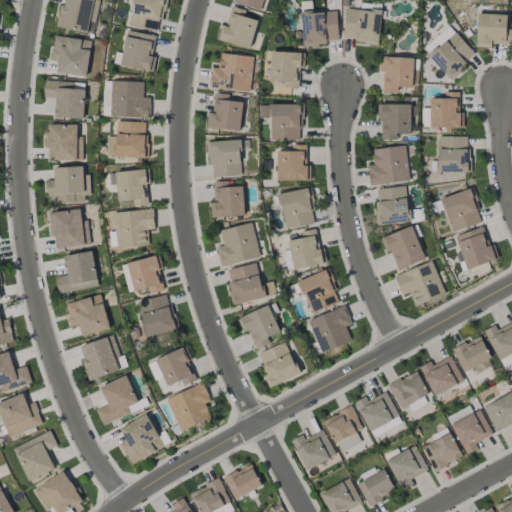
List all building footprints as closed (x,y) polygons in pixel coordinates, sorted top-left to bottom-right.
[(62,0),(57,27),(92,34),(99,0),(62,0)] [(165,0),(132,0),(127,26),(159,32),(165,0)] [(263,0),(230,0),(230,1),(260,10),(263,0)] [(250,48),(256,20),(244,17),(245,10),(230,7),(226,26),(220,25),(217,41),(250,48)] [(380,10),(344,8),(343,40),(379,42),(380,10)] [(336,11),(301,12),(302,44),(338,43),(336,11)] [(506,29),(506,14),(477,14),(476,47),(491,48),(491,44),(511,44),(511,29),(506,29)] [(428,55),(453,31),(448,25),(423,49),(428,55)] [(155,37),(127,30),(119,65),(152,72),(155,57),(151,56),(155,37)] [(448,79),(475,56),(456,32),(428,55),(448,79)] [(91,41),(54,35),(50,60),(58,60),(56,73),(86,77),(91,41)] [(283,88),(298,88),(299,68),(303,68),(304,53),(270,51),(269,81),(283,82),(283,88)] [(253,57),(220,53),(218,68),(211,67),(209,87),(249,92),(253,57)] [(383,92),(397,93),(397,87),(412,87),(413,57),(379,57),(379,72),(383,72),(383,92)] [(150,98),(143,97),(143,82),(111,81),(110,117),(150,118),(150,98)] [(443,98),(430,98),(429,127),(463,128),(463,111),(459,111),(459,92),(444,92),(443,98)] [(206,129),(240,131),(242,102),(228,101),(228,94),(213,93),(212,112),(207,111),(206,129)] [(301,104),(258,104),(259,117),(270,117),(270,140),(302,140),(301,104)] [(410,104),(377,104),(377,120),(381,120),(381,141),(396,141),(396,134),(411,134),(410,104)] [(147,122),(116,121),(116,136),(107,136),(106,157),(146,158),(147,122)] [(82,160),(82,136),(77,136),(77,124),(47,125),(47,161),(82,160)] [(469,172),(468,136),(437,136),(437,172),(469,172)] [(241,176),(240,140),(208,141),(209,177),(241,176)] [(276,151),(277,181),(310,180),(310,166),(306,166),(305,145),(291,145),(291,151),(276,151)] [(372,149),(374,165),(367,165),(369,185),(409,181),(405,146),(372,149)] [(53,168),(54,181),(46,181),(47,204),(84,202),(84,196),(90,195),(89,174),(83,175),(83,167),(53,168)] [(147,205),(146,185),(149,184),(148,170),(116,171),(117,201),(133,200),(133,205),(147,205)] [(213,182),(213,202),(210,202),(211,217),(244,216),(243,186),(228,187),(227,181),(213,182)] [(374,189),(378,225),(410,222),(406,186),(374,189)] [(278,194),(284,229),(315,224),(309,188),(278,194)] [(482,222),(471,188),(441,198),(452,232),(482,222)] [(48,212),(50,237),(54,237),(55,248),(89,245),(87,220),(81,220),(80,209),(48,212)] [(148,246),(147,230),(154,229),(153,210),(114,212),(116,247),(148,246)] [(219,231),(223,245),(216,247),(221,267),(260,257),(251,222),(219,231)] [(424,260),(412,226),(380,238),(386,254),(391,253),(397,270),(424,260)] [(466,270),(496,260),(485,226),(455,236),(466,270)] [(317,229),(300,232),(301,238),(288,240),(293,269),(323,264),(317,229)] [(67,275),(55,277),(58,294),(98,286),(92,251),(63,256),(67,275)] [(126,263),(134,291),(148,287),(150,294),(164,290),(159,270),(162,269),(158,255),(126,263)] [(414,306),(444,295),(432,261),(394,275),(402,296),(409,293),(414,306)] [(265,297),(256,262),(225,271),(234,305),(265,297)] [(311,314),(341,301),(326,269),(297,282),(311,314)] [(177,329),(168,294),(137,302),(146,336),(177,329)] [(109,329),(100,295),(65,304),(70,327),(78,325),(81,336),(109,329)] [(239,318),(254,351),(269,344),(267,338),(280,332),(268,305),(239,318)] [(307,320),(320,353),(351,342),(345,326),(351,324),(345,306),(307,320)] [(9,319),(0,320),(0,345),(12,344),(9,319)] [(511,352),(511,321),(497,329),(494,325),(483,331),(498,360),(511,352)] [(79,346),(89,380),(125,369),(114,335),(79,346)] [(452,348),(462,373),(472,369),(474,374),(492,366),(480,337),(452,348)] [(299,374),(284,342),(256,355),(270,387),(299,374)] [(196,381),(187,360),(190,359),(184,346),(155,359),(167,386),(180,381),(182,386),(196,381)] [(0,354),(0,391),(31,383),(26,366),(13,369),(8,352),(0,354)] [(463,381),(450,356),(432,365),(429,361),(419,367),(434,396),(463,381)] [(147,364),(155,381),(162,377),(154,361),(147,364)] [(388,385),(399,409),(428,395),(417,371),(388,385)] [(99,387),(107,405),(96,410),(102,425),(130,414),(127,406),(137,402),(126,376),(99,387)] [(210,401),(203,383),(166,398),(179,431),(210,418),(204,403),(210,401)] [(496,432),(511,423),(511,392),(511,391),(482,407),(496,432)] [(355,401),(367,431),(398,419),(387,392),(366,400),(365,397),(355,401)] [(35,402),(26,405),(23,394),(0,401),(0,415),(7,437),(42,426),(35,402)] [(361,443),(356,431),(361,429),(352,407),(323,419),(338,453),(361,443)] [(492,434),(479,410),(451,425),(466,454),(477,448),(475,444),(492,434)] [(131,465),(164,447),(146,414),(119,429),(125,441),(119,444),(131,465)] [(431,435),(434,441),(421,447),(433,472),(462,458),(447,427),(431,435)] [(290,441),(306,470),(335,455),(322,430),(304,439),(302,435),(290,441)] [(13,448),(27,481),(54,470),(46,451),(57,446),(50,431),(13,448)] [(410,479),(428,470),(415,445),(386,461),(401,490),(413,483),(410,479)] [(261,486),(250,464),(223,478),(233,500),(261,486)] [(46,509),(52,505),(56,511),(65,511),(83,500),(64,470),(34,490),(46,509)] [(395,492),(384,470),(356,483),(367,506),(395,492)] [(344,511),(361,503),(349,477),(319,492),(329,511),(344,511)] [(210,511),(230,503),(218,479),(190,492),(199,511),(210,511)] [(0,511),(13,511),(0,486),(0,511)] [(498,511),(511,511),(511,496),(495,503),(498,511)] [(191,511),(182,497),(170,505),(173,510),(170,511),(191,511)]
